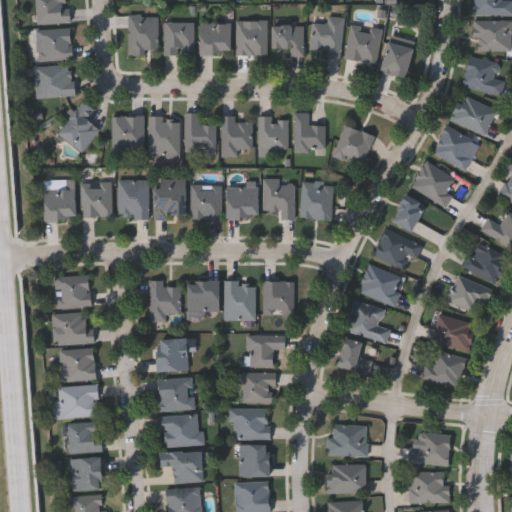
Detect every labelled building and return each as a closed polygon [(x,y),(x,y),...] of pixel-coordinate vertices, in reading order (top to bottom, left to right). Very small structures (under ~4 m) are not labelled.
[(70,0),(70,23),(38,23),(38,0),(70,0)] [(511,0),(511,15),(475,16),(475,0),(511,0)] [(159,16),(159,55),(129,55),(129,16),(159,16)] [(328,58),(329,51),(313,50),(314,23),(329,24),(329,16),(345,17),(343,59),(328,58)] [(475,40),(475,20),(511,20),(511,52),(478,52),(478,40),(475,40)] [(269,56),(238,56),(238,21),(269,21),(269,56)] [(166,23),(195,23),(195,54),(166,54),(166,23)] [(200,54),(200,23),(231,23),(231,54),(200,54)] [(378,63),(348,59),(352,24),(383,29),(378,63)] [(291,56),(291,49),(272,49),(272,25),(305,25),(305,56),(291,56)] [(40,62),(38,30),(72,28),(74,60),(40,62)] [(406,79),(381,73),(389,42),(414,49),(406,79)] [(464,87),(471,57),(501,64),(498,78),(506,80),(503,95),(464,87)] [(35,68),(74,66),(76,96),(37,99),(35,68)] [(487,136),(451,122),(462,95),(498,109),(487,136)] [(84,153),(59,135),(82,102),(94,110),(87,121),(100,130),(84,153)] [(186,152),(186,114),(200,114),(200,126),(217,126),(217,152),(186,152)] [(310,114),(310,127),(326,127),(326,152),(296,152),(296,114),(310,114)] [(113,152),(113,117),(145,117),(145,152),(113,152)] [(181,156),(151,156),(151,118),(181,118),(181,156)] [(260,150),(260,118),(290,118),(290,150),(260,150)] [(224,157),(224,119),(254,119),(254,149),(240,149),(240,157),(224,157)] [(376,137),(363,168),(334,156),(347,125),(376,137)] [(467,170),(434,154),(448,126),(481,142),(467,170)] [(446,207),(412,186),(428,161),(461,181),(446,207)] [(511,201),(500,194),(511,175),(511,201)] [(44,189),(66,189),(66,180),(76,180),(76,220),(44,220),(44,189)] [(120,180),(150,180),(150,218),(120,218),(120,180)] [(186,218),(155,218),(155,180),(186,180),(186,218)] [(265,212),(265,181),(296,181),(296,220),(282,220),(282,212),(265,212)] [(304,182),(335,183),(334,220),(302,219),(304,182)] [(82,183),(113,183),(113,217),(82,217),(82,183)] [(192,220),(192,185),(222,185),(222,220),(192,220)] [(228,185),(258,185),(258,218),(228,218),(228,185)] [(392,221),(406,195),(426,205),(413,232),(392,221)] [(511,246),(483,232),(489,218),(503,224),(509,211),(511,212),(511,246)] [(375,256),(387,229),(424,245),(418,259),(409,255),(403,268),(375,256)] [(511,257),(495,284),(463,265),(470,253),(480,259),(488,244),(511,257)] [(406,279),(394,307),(359,291),(371,264),(406,279)] [(479,303),(476,312),(449,301),(460,275),(494,289),(486,306),(479,303)] [(58,307),(57,276),(91,276),(91,307),(58,307)] [(183,286),(183,313),(169,313),(169,321),(151,321),(151,281),(165,281),(165,286),(183,286)] [(219,282),(219,312),(188,312),(188,282),(219,282)] [(257,321),(226,321),(226,282),(257,282),(257,321)] [(265,316),(265,282),(296,282),(296,316),(265,316)] [(382,326),(392,328),(389,342),(347,332),(355,301),(386,308),(382,326)] [(56,314),(87,312),(88,324),(95,324),(95,344),(58,345),(56,314)] [(478,325),(470,352),(433,342),(441,314),(478,325)] [(287,350),(275,350),(275,367),(248,367),(248,336),(287,336),(287,350)] [(158,373),(157,340),(188,338),(190,371),(158,373)] [(370,374),(338,368),(343,340),(363,343),(360,358),(373,361),(370,374)] [(62,351),(96,349),(97,380),(63,382),(62,351)] [(427,365),(435,367),(439,351),(468,358),(460,388),(423,379),(427,365)] [(276,373),(276,403),(243,403),(243,373),(276,373)] [(161,411),(159,379),(194,378),(196,410),(161,411)] [(61,387),(99,386),(99,417),(62,418),(61,387)] [(271,408),(271,439),(232,439),(232,408),(271,408)] [(203,445),(164,446),(163,416),(202,414),(203,445)] [(103,452),(70,453),(69,423),(102,422),(103,452)] [(369,456),(330,455),(330,424),(369,425),(369,456)] [(452,434),(450,465),(409,463),(409,447),(421,448),(421,433),(452,434)] [(241,476),(241,444),(269,444),(269,476),(241,476)] [(161,451),(203,450),(204,482),(175,483),(174,466),(161,466),(161,451)] [(104,458),(104,489),(73,489),(73,458),(104,458)] [(367,493),(329,493),(329,464),(367,464),(367,493)] [(450,503),(409,503),(409,472),(450,472),(450,503)] [(271,511),(237,511),(237,482),(271,482),(271,511)] [(167,511),(167,488),(202,487),(202,511),(167,511)] [(106,511),(75,511),(75,496),(106,495),(106,511)] [(331,511),(331,501),(370,501),(370,511),(331,511)]
